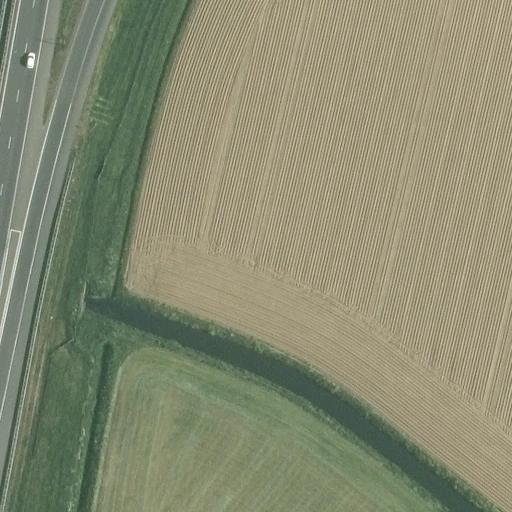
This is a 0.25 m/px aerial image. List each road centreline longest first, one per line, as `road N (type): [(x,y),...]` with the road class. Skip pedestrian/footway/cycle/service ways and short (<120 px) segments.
road 1 (motorway): [(0,355),(96,0)]
road 2 (motorway): [(0,204),(35,0)]
